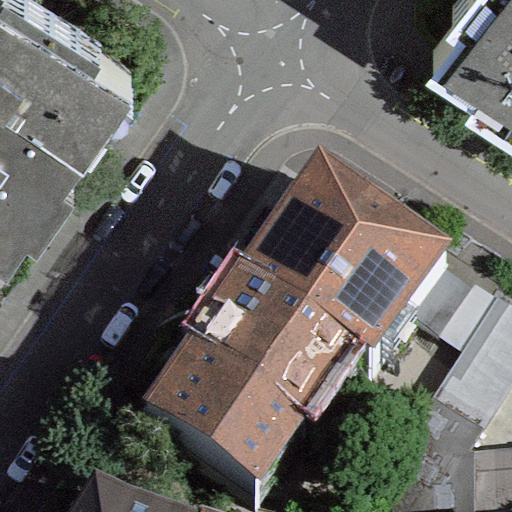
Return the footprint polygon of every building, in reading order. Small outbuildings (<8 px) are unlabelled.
[(26,0),(0,0),(0,75),(83,134),(91,123),(131,66),(26,0)] [(511,0),(468,0),(433,46),(511,96),(511,0)] [(0,238),(7,243),(30,210),(83,134),(0,75),(0,238)] [(246,294),(341,361),(370,381),(413,321),(439,340),(471,293),(391,237),(320,187),(246,294)] [(197,364),(294,431),(341,361),(246,294),(211,344),(197,364)] [(511,511),(511,458),(462,463),(461,461),(511,381),(511,310),(508,308),(499,302),(383,483),(385,511),(511,511)] [(245,501),(294,431),(197,364),(160,416),(148,433),(245,501)]
